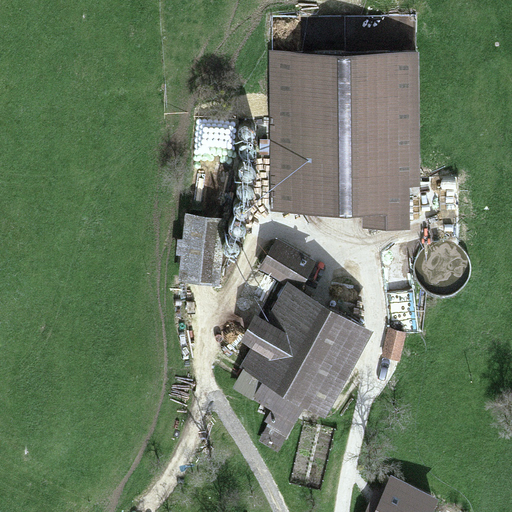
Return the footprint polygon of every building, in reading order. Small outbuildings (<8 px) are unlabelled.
[(419,51),(268,52),(269,213),(361,213),(361,230),(409,229),(408,187),(420,187),(419,51)] [(243,139),(245,139),(248,139),(250,137),(252,136),(253,133),(253,131),(252,128),(251,126),(248,125),(246,124),(243,124),(241,125),(240,127),(239,129),(238,131),(238,133),(239,136),(241,137),(243,139)] [(244,159),(246,160),(249,159),(251,158),(253,156),(254,154),(254,151),(253,149),(252,147),(249,145),(247,145),(244,145),(242,146),(241,148),(239,150),(239,152),(239,154),(240,156),(242,158),(244,159)] [(243,181),(246,182),(248,181),(251,180),(252,178),(253,176),(253,173),(253,171),(251,169),(249,167),(246,167),(244,167),(242,168),(240,170),(239,172),(239,174),(239,176),(240,178),(241,180),(243,181)] [(238,218),(241,219),(243,218),(246,217),(247,215),(248,213),(248,210),(248,208),(246,206),(244,205),(242,204),(239,204),(237,205),(235,207),(234,209),(234,211),(234,213),(235,215),(236,217),(238,218)] [(186,216),(180,282),(220,286),(226,219),(186,216)] [(233,234),(235,234),(238,234),(240,233),(242,231),(243,228),(243,226),(242,223),(241,221),(238,220),(236,219),(233,220),(231,221),(230,222),(228,224),(228,226),(228,229),(229,231),(231,233),(233,234)] [(317,261),(277,239),(260,269),(301,290),(317,261)] [(229,255),(231,255),(234,255),(236,254),(238,252),(239,249),(239,247),(238,244),(236,242),(234,241),(232,240),(229,241),(227,241),(225,243),(224,245),(224,247),(224,250),(225,252),(226,253),(229,255)] [(250,348),(239,367),(243,369),(231,389),(269,411),(263,421),(268,424),(259,440),(277,451),(303,405),(324,417),(372,333),(285,285),(266,319),(255,313),(239,342),(250,348)] [(388,328),(382,359),(400,362),(406,331),(388,328)] [(374,489),(363,511),(433,511),(440,499),(391,476),(383,493),(374,489)]
